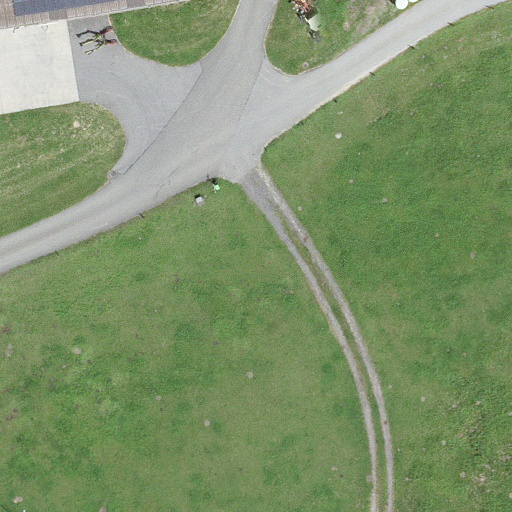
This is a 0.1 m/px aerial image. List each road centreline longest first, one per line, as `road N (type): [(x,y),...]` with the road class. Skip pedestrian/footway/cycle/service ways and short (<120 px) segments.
road 1 (track): [(229,149),(360,330),(392,450),(389,511)]
road 2 (unclassified): [(261,0),(176,176),(0,255)]
road 3 (track): [(176,176),(471,0)]
